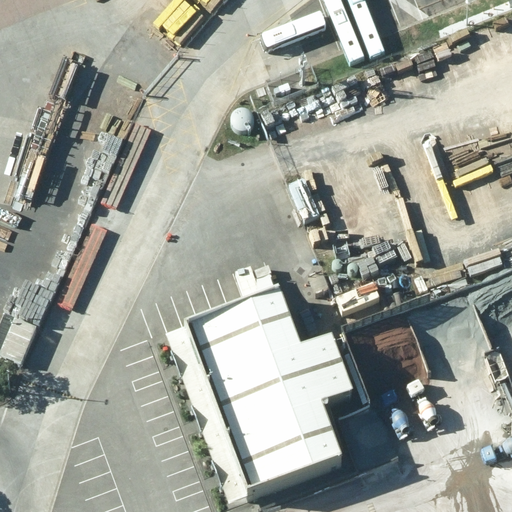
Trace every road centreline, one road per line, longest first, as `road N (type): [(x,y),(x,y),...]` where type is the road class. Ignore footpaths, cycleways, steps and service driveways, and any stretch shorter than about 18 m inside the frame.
road 1 (unclassified): [(23,511),(211,78)]
road 2 (unknown): [(72,390),(109,410),(153,511)]
